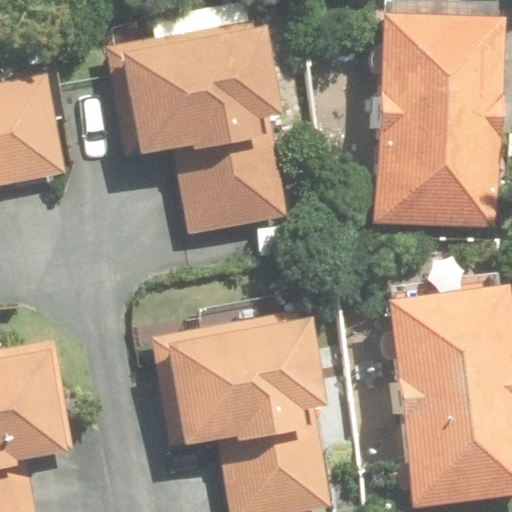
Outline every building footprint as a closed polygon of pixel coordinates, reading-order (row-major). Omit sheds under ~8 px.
[(495,0),(374,0),(369,205),(488,209),(495,0)] [(281,205),(261,101),(273,99),(254,1),(101,30),(123,143),(166,135),(183,223),(281,205)] [(0,170),(63,160),(44,60),(0,68),(0,170)] [(255,220),(258,249),(283,247),(280,217),(255,220)] [(378,275),(406,489),(511,475),(511,350),(500,260),(378,275)] [(241,511),(328,495),(306,383),(319,381),(301,291),(145,321),(168,436),(210,428),(226,511),(241,511)] [(0,511),(32,511),(22,446),(70,438),(48,322),(0,330),(0,511)]
